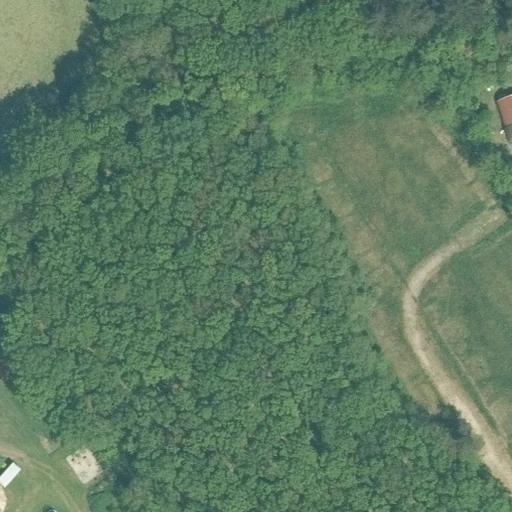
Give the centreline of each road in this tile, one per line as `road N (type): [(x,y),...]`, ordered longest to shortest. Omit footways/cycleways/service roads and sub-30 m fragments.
road 1 (track): [(511,39),(147,78)]
road 2 (track): [(0,245),(138,98),(147,78)]
